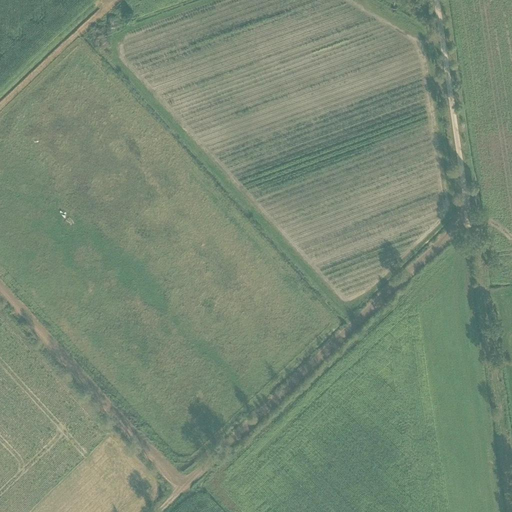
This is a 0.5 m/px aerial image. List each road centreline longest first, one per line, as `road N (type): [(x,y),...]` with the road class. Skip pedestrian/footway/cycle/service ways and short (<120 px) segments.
road 1 (track): [(162,511),(472,222),(511,499)]
road 2 (track): [(0,287),(187,488)]
road 3 (unclassified): [(472,222),(442,0)]
